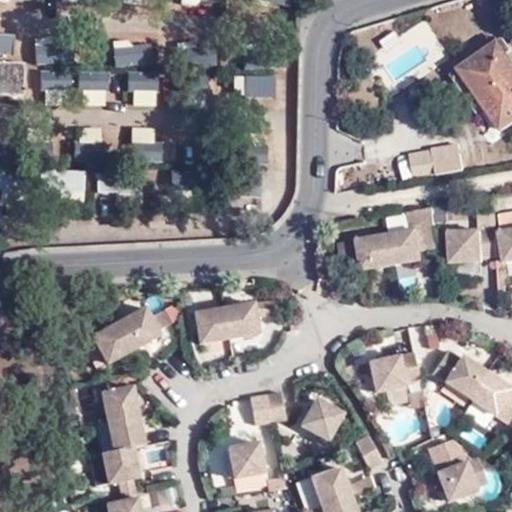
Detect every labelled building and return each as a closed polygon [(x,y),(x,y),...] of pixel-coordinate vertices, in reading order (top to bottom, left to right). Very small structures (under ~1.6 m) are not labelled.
[(0,0),(0,10),(37,10),(36,0),(0,0)] [(111,13),(109,0),(59,0),(60,12),(111,13)] [(169,14),(169,0),(120,0),(121,15),(169,14)] [(222,14),(221,0),(174,0),(175,14),(222,14)] [(293,17),(305,0),(226,0),(227,16),(293,17)] [(0,60),(24,61),(22,29),(0,28),(0,60)] [(84,65),(83,33),(34,33),(36,65),(84,65)] [(159,65),(157,33),(112,33),(114,65),(159,65)] [(511,49),(500,33),(493,39),(490,42),(456,69),(484,109),(493,103),(507,120),(511,116),(511,49)] [(212,67),(211,34),(178,34),(179,67),(212,67)] [(259,69),(258,35),(225,36),(226,68),(259,69)] [(73,107),(71,69),(37,70),(39,108),(73,107)] [(0,70),(0,101),(25,102),(28,71),(0,70)] [(116,109),(113,71),(80,71),(82,109),(116,109)] [(161,109),(158,71),(125,71),(127,110),(161,109)] [(218,111),(215,73),(182,73),(183,111),(218,111)] [(278,112),(276,76),(229,76),(229,111),(278,112)] [(115,164),(113,126),(79,126),(81,165),(115,164)] [(0,165),(26,165),(25,127),(0,127),(0,165)] [(65,165),(63,127),(29,128),(31,166),(65,165)] [(166,165),(163,127),(130,127),(132,166),(166,165)] [(277,161),(276,130),(229,130),(220,162),(277,161)] [(214,162),(223,131),(174,131),(174,162),(214,162)] [(460,142),(408,151),(412,178),(465,168),(460,142)] [(278,207),(278,169),(176,170),(179,208),(278,207)] [(125,208),(122,170),(89,171),(91,209),(125,208)] [(0,210),(30,210),(29,171),(0,171),(0,210)] [(71,207),(69,171),(33,171),(35,209),(71,207)] [(169,209),(166,171),(133,171),(135,209),(169,209)] [(511,215),(503,217),(507,233),(503,234),(510,266),(511,265),(511,215)] [(497,232),(452,235),(455,269),(499,265),(497,232)] [(421,233),(360,241),(366,275),(426,266),(421,233)] [(257,305),(196,316),(203,348),(263,336),(257,305)] [(164,338),(161,334),(154,320),(148,311),(93,340),(109,368),(164,338)] [(175,327),(168,314),(154,320),(161,334),(175,327)] [(450,354),(434,378),(510,427),(511,423),(511,389),(466,359),(462,362),(450,354)] [(186,356),(165,367),(176,390),(198,378),(186,356)] [(417,356),(370,365),(371,367),(372,376),(377,398),(410,391),(409,387),(423,384),(417,356)] [(363,379),(372,376),(371,367),(362,369),(363,379)] [(137,389),(103,396),(115,454),(106,456),(112,490),(121,488),(125,504),(108,508),(109,511),(143,511),(138,484),(142,483),(136,453),(149,450),(137,389)] [(284,396),(253,401),(259,430),(289,424),(284,396)] [(318,403),(303,431),(332,446),(347,418),(318,403)] [(372,438),(358,445),(373,474),(387,466),(372,438)] [(262,446),(230,452),(237,484),(268,478),(262,446)] [(481,495),(478,488),(474,478),(469,464),(439,477),(450,506),(481,495)] [(357,511),(353,500),(350,489),(343,471),(313,481),(323,511),(357,511)] [(488,484),(485,474),(474,478),(478,488),(488,484)] [(378,492),(374,481),(350,489),(353,500),(378,492)] [(181,488),(160,493),(164,508),(185,503),(181,488)]
